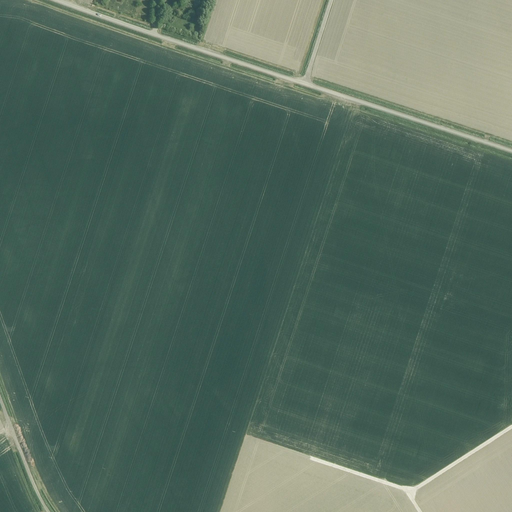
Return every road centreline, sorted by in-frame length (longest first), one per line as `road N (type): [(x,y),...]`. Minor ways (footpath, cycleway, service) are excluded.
road 1 (unclassified): [(511,151),(55,0)]
road 2 (track): [(0,398),(48,511)]
